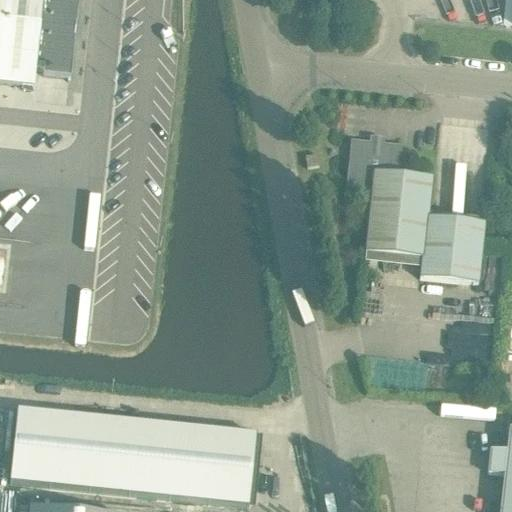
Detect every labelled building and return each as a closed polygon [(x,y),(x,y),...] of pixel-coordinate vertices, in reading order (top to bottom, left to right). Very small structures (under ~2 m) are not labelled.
[(0,0),(0,86),(32,90),(34,78),(70,82),(73,41),(74,33),(77,0),(0,0)] [(397,177),(400,150),(351,145),(346,194),(370,197),(364,257),(420,262),(418,282),(477,288),(483,227),(427,221),(431,181),(397,177)] [(316,157),(304,160),(307,171),(318,169),(316,157)] [(79,195),(66,319),(128,326),(142,202),(79,195)] [(9,486),(248,511),(255,439),(16,414),(9,486)] [(511,511),(511,433),(508,433),(499,511),(511,511)]
